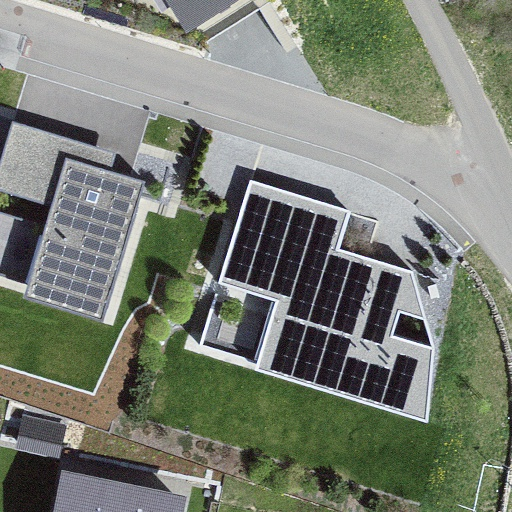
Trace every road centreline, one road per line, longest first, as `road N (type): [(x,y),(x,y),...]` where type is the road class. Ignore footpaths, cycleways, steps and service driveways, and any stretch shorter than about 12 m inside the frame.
road 1 (residential): [(509,205),(431,156),(0,24)]
road 2 (residential): [(428,0),(509,205)]
